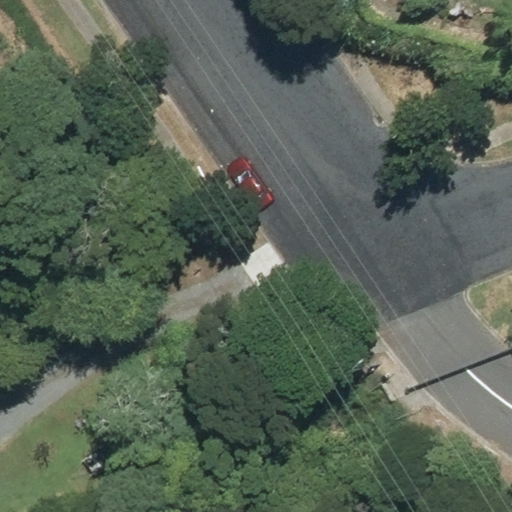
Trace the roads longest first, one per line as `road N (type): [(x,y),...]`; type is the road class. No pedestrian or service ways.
road 1 (track): [(0,418),(357,211)]
road 2 (residential): [(208,0),(389,257)]
road 3 (residential): [(511,207),(389,257)]
